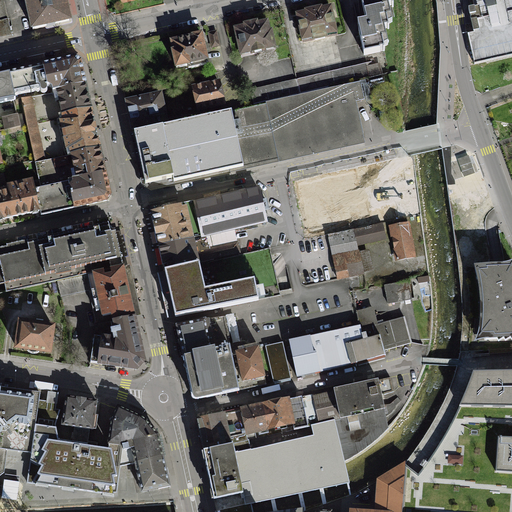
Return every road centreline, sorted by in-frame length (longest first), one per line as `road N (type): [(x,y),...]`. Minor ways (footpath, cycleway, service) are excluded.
road 1 (residential): [(131,206),(405,141)]
road 2 (residential): [(179,404),(422,360)]
road 3 (residential): [(164,383),(131,206)]
road 4 (residential): [(131,206),(92,37)]
road 5 (residential): [(92,37),(256,0)]
road 6 (residential): [(149,396),(0,370)]
road 7 (residential): [(131,206),(0,233)]
road 8 (residential): [(452,0),(479,125)]
